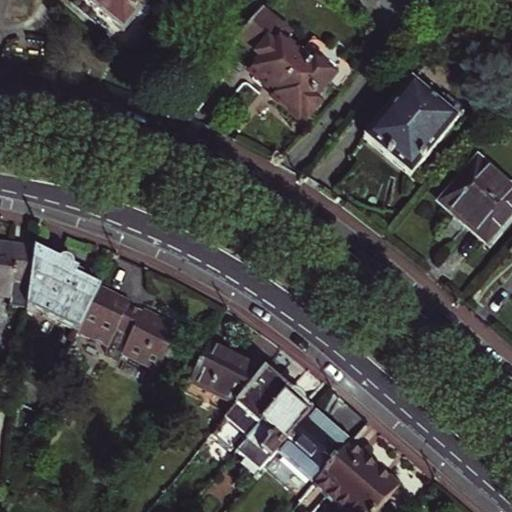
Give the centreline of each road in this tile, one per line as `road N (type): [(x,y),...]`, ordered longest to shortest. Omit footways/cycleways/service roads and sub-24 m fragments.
road 1 (secondary): [(0,183),(140,220),(225,261),(316,325),(511,495)]
road 2 (secondary): [(511,401),(347,258),(262,201),(111,128),(0,104)]
